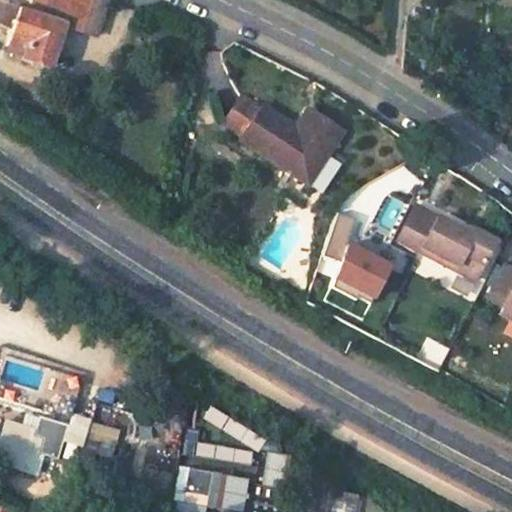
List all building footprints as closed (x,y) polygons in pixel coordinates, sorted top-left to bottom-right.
[(15,5),(4,0),(2,0),(0,0),(0,26),(9,31),(4,46),(20,52),(17,60),(45,69),(61,25),(47,18),(44,18),(28,12),(15,8),(15,5)] [(66,27),(93,37),(104,2),(98,0),(32,0),(28,12),(44,18),(47,18),(61,25),(66,27)] [(20,52),(4,46),(1,55),(17,60),(20,52)] [(240,98),(220,128),(240,140),(259,110),(240,98)] [(237,144),(305,188),(340,135),(318,120),(311,130),(299,123),(293,131),(259,110),(240,140),(237,144)] [(305,112),(299,123),(311,130),(318,120),(305,112)] [(472,237),(414,208),(396,241),(421,254),(424,249),(459,267),(456,272),(474,281),(494,243),(474,233),(472,237)] [(368,303),(387,267),(345,245),(354,218),(335,212),(320,255),(339,261),(330,287),(354,299),(355,297),(368,303)] [(459,267),(424,249),(421,254),(456,272),(459,267)] [(511,268),(504,264),(485,300),(501,308),(497,315),(510,321),(511,322),(511,268)] [(19,425),(2,421),(0,427),(0,467),(48,480),(60,443),(80,449),(89,420),(69,415),(65,426),(23,414),(19,425)] [(289,456),(259,450),(253,486),(283,489),(289,456)] [(241,511),(248,482),(180,469),(174,505),(212,511),(241,511)] [(347,511),(352,498),(328,491),(324,507),(340,511),(347,511)]
